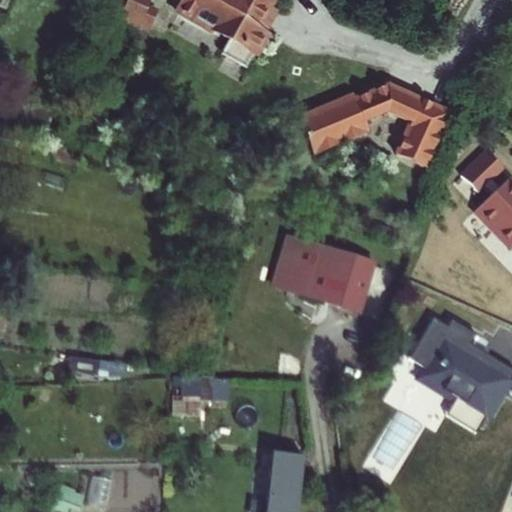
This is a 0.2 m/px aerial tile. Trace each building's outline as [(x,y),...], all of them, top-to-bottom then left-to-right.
[(181,0),(172,17),(225,45),(218,58),(240,71),(278,0),(181,0)] [(306,131),(329,164),(379,131),(373,121),(393,107),(410,116),(394,147),(422,162),(450,109),(388,81),(359,101),(357,97),(306,131)] [(486,183),(498,172),(481,155),(456,180),(473,197),(478,192),(486,199),(472,213),(509,251),(511,248),(511,192),(503,183),(494,191),(486,183)] [(367,266),(290,242),(278,280),(297,286),(294,295),(352,313),(367,266)] [(446,406),(476,424),(491,397),(494,399),(510,373),(480,355),(477,359),(462,350),(470,336),(445,321),(441,327),(427,319),(402,360),(420,371),(415,379),(449,400),(446,406)] [(231,403),(231,374),(173,376),(174,405),(231,403)] [(0,387),(0,415),(8,415),(7,387),(0,387)] [(476,424),(446,406),(439,416),(469,434),(476,424)] [(285,511),(291,461),(257,457),(251,511),(285,511)]
